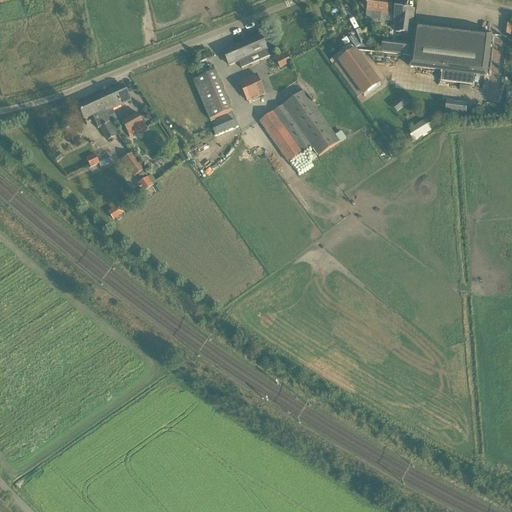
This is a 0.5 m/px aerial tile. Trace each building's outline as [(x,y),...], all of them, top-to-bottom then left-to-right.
[(361,0),(361,5),(365,11),(366,11),(366,14),(366,18),(381,20),(382,13),(392,14),(394,0),(361,0)] [(394,18),(394,19),(398,20),(396,32),(411,35),(414,10),(407,9),(408,1),(398,0),(395,0),(396,0),(397,0),(394,18)] [(469,32),(415,25),(411,56),(412,56),(411,65),(410,65),(409,67),(442,71),(441,82),(473,86),(475,75),(486,76),(492,35),(479,33),(479,34),(469,33),(469,32)] [(269,49),(263,35),(223,52),(229,66),(238,62),(242,69),(270,57),(266,50),(269,49)] [(399,41),(397,53),(409,55),(411,43),(399,41)] [(280,68),(291,63),(286,54),(275,59),(280,68)] [(194,81),(210,120),(233,111),(217,72),(194,81)] [(240,83),(248,102),(265,95),(257,76),(240,83)] [(123,86),(100,97),(103,105),(106,112),(131,102),(123,86)] [(319,157),(340,142),(304,91),(260,122),(289,164),(312,147),(319,157)] [(84,120),(97,114),(103,126),(101,127),(107,140),(117,135),(111,122),(106,112),(103,105),(100,97),(78,107),(84,120)] [(455,103),(455,102),(446,101),(445,117),(466,119),(466,115),(468,115),(469,105),(467,105),(468,103),(459,102),(459,103),(455,103)] [(121,123),(128,137),(145,127),(137,114),(121,123)] [(142,171),(131,154),(122,160),(134,177),(142,171)] [(94,155),(86,158),(90,168),(99,164),(100,167),(111,162),(109,158),(98,163),(94,155)] [(152,186),(147,178),(137,184),(142,193),(152,186)] [(123,213),(118,205),(108,212),(113,220),(123,213)]
